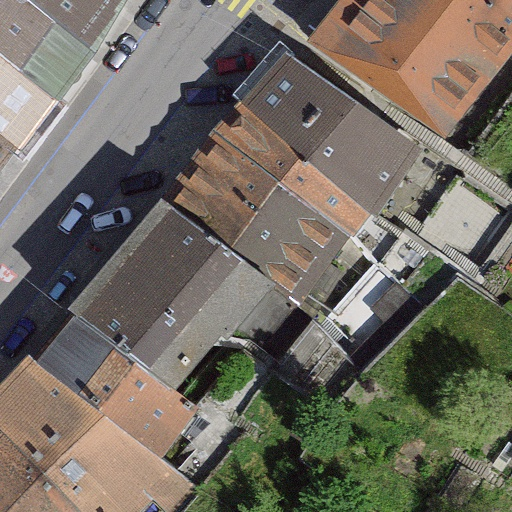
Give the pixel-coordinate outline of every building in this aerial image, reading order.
[(28,0),(0,0),(0,55),(56,101),(89,51),(28,0)] [(28,0),(89,51),(119,0),(28,0)] [(511,0),(344,0),(313,41),(446,131),(511,46),(511,0)] [(0,55),(0,138),(15,151),(56,101),(0,55)] [(287,56),(242,104),(367,209),(414,146),(287,56)] [(242,104),(167,205),(272,283),(297,302),(367,209),(242,104)] [(0,167),(15,151),(0,138),(0,167)] [(77,310),(83,316),(172,386),(272,283),(167,205),(77,310)] [(83,316),(40,367),(155,456),(192,407),(172,386),(83,316)] [(0,395),(0,428),(83,511),(138,511),(152,497),(170,511),(172,511),(192,487),(155,456),(40,367),(31,362),(0,395)] [(0,511),(83,511),(0,428),(0,511)]
